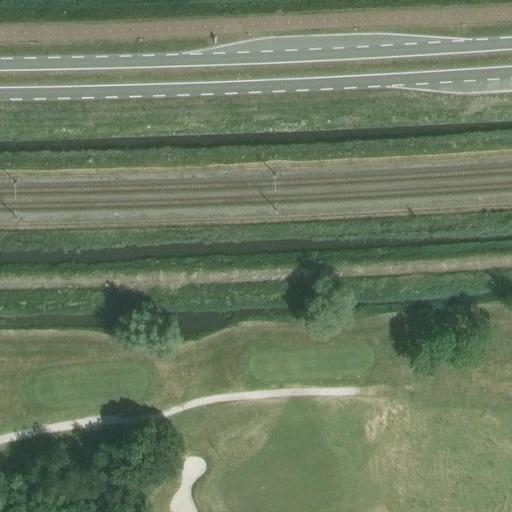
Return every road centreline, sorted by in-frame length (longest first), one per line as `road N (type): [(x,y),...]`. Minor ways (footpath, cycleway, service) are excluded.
road 1 (secondary): [(511,42),(171,60),(0,60)]
road 2 (secondary): [(0,93),(511,72)]
